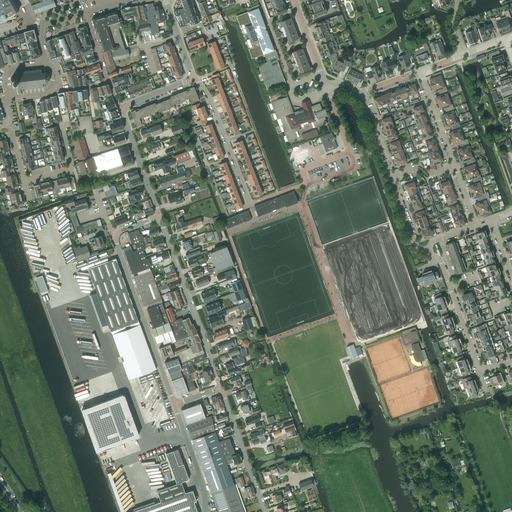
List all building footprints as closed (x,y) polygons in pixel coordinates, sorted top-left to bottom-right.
[(0,0),(0,20),(0,21),(3,20),(8,17),(9,16),(13,14),(14,13),(19,10),(13,0),(0,0)] [(27,0),(31,5),(33,8),(36,13),(44,10),(56,6),(54,0),(27,0)] [(177,10),(174,11),(176,16),(178,21),(180,26),(187,23),(189,22),(190,24),(193,23),(200,20),(191,0),(180,0),(181,0),(178,1),(176,7),(177,10)] [(225,0),(227,2),(223,3),(221,4),(222,8),(235,5),(233,0),(225,0)] [(275,0),(270,2),(273,8),(284,4),(282,0),(275,0)] [(311,3),(309,4),(311,8),(312,7),(313,10),(311,10),(314,17),(327,12),(325,5),(322,6),(321,4),(324,3),(322,0),(311,0),(310,1),(311,3)] [(199,4),(198,4),(200,8),(202,13),(203,17),(210,15),(208,10),(206,5),(205,2),(201,3),(199,4)] [(144,5),(139,6),(143,22),(144,22),(145,23),(145,24),(149,23),(150,30),(151,34),(159,32),(158,24),(154,7),(153,3),(144,5)] [(273,8),(275,16),(287,12),(287,11),(285,5),(284,6),(284,4),(273,8)] [(163,20),(166,20),(163,11),(161,11),(160,5),(159,6),(158,5),(156,6),(155,6),(154,7),(158,24),(164,22),(163,20)] [(248,12),(236,16),(239,26),(243,24),(247,33),(249,38),(252,47),(248,49),(252,59),(264,54),(265,58),(277,54),(275,50),(273,51),(273,50),(266,32),(266,31),(265,31),(264,28),(265,28),(264,27),(265,27),(258,10),(257,9),(260,8),(258,5),(251,7),(250,8),(249,8),(248,8),(247,9),(247,10),(247,11),(248,12)] [(139,6),(135,7),(136,11),(140,32),(150,30),(149,23),(145,24),(145,23),(144,22),(143,22),(139,6)] [(123,20),(132,18),(134,17),(135,21),(137,21),(134,7),(130,8),(130,7),(125,8),(125,9),(121,10),(123,20)] [(508,22),(511,21),(508,10),(504,11),(506,16),(500,18),(505,32),(509,31),(509,30),(511,29),(508,22)] [(102,52),(110,50),(111,53),(125,50),(119,30),(124,28),(122,22),(123,22),(123,21),(119,12),(117,13),(116,11),(96,17),(96,18),(92,19),(102,52)] [(210,15),(203,17),(206,23),(212,21),(217,19),(216,17),(220,15),(221,15),(219,12),(215,14),(210,16),(210,15)] [(283,27),(285,32),(296,27),(295,24),(294,25),(292,20),(294,20),(293,17),(279,22),(282,27),(283,27)] [(500,18),(495,20),(494,17),(490,19),(493,26),(496,25),(500,33),(502,33),(505,32),(500,18)] [(318,26),(315,27),(317,33),(328,29),(330,28),(328,23),(329,23),(328,20),(327,20),(317,23),(318,26)] [(472,30),(465,33),(469,44),(478,41),(475,33),(477,32),(474,24),(470,26),(472,30)] [(490,24),(478,28),(482,40),(487,38),(489,37),(488,34),(487,31),(492,30),(490,24)] [(85,26),(77,29),(78,30),(78,32),(79,35),(80,35),(81,38),(88,36),(87,33),(88,32),(86,27),(85,27),(85,26)] [(298,30),(296,27),(285,32),(287,37),(285,37),(287,43),(300,38),(299,34),(297,34),(296,31),(298,30)] [(328,29),(317,33),(319,39),(323,37),(324,40),(333,37),(332,34),(330,35),(328,29)] [(21,33),(13,35),(13,36),(16,42),(16,43),(17,45),(18,48),(19,52),(38,47),(37,46),(37,44),(36,40),(34,30),(31,30),(24,32),(25,32),(21,33)] [(73,31),(68,33),(69,35),(75,53),(80,51),(79,49),(84,47),(83,45),(80,46),(78,40),(76,40),(74,33),(73,32),(73,31)] [(161,34),(163,39),(172,36),(170,31),(161,34)] [(63,35),(64,35),(73,59),(76,58),(76,61),(77,61),(83,59),(82,57),(80,51),(75,53),(69,35),(68,33),(63,35)] [(1,39),(0,39),(0,40),(0,41),(4,51),(9,50),(8,45),(14,43),(14,44),(16,43),(16,42),(13,36),(13,35),(5,38),(4,38),(4,39),(5,39),(2,40),(1,40),(1,39)] [(62,35),(55,38),(59,49),(59,50),(61,54),(63,61),(64,63),(64,62),(73,59),(64,35),(63,35),(62,36),(62,35)] [(84,47),(79,49),(80,51),(82,57),(83,59),(86,58),(93,55),(92,52),(93,52),(93,51),(91,45),(88,36),(81,38),(83,45),(84,47)] [(203,37),(195,40),(198,48),(205,45),(203,37)] [(325,43),(321,44),(324,50),(336,45),(333,37),(324,40),(325,43)] [(55,38),(45,41),(48,51),(49,57),(50,57),(61,54),(59,50),(59,51),(58,48),(55,38)] [(435,41),(429,43),(432,52),(435,51),(437,55),(445,53),(441,42),(440,39),(435,41)] [(195,40),(188,43),(190,50),(198,48),(195,40)] [(162,45),(164,52),(174,48),(173,46),(172,46),(170,42),(162,45)] [(420,62),(421,62),(422,62),(423,61),(428,59),(426,54),(430,53),(426,43),(422,44),(424,48),(414,52),(418,62),(420,62)] [(336,45),(324,50),(326,56),(329,54),(330,57),(336,55),(335,52),(338,51),(336,45)] [(38,47),(19,52),(21,59),(21,61),(31,59),(32,59),(40,57),(38,47)] [(294,57),(296,62),(308,58),(307,55),(305,55),(304,52),(305,51),(304,47),(291,52),(293,58),(294,57)] [(18,48),(5,52),(8,60),(8,63),(21,59),(19,52),(18,48)] [(163,54),(166,53),(167,56),(176,54),(174,48),(164,52),(163,52),(163,54)] [(105,61),(106,63),(106,65),(105,67),(107,73),(116,70),(113,61),(114,60),(118,60),(127,58),(126,57),(129,56),(128,49),(125,50),(111,53),(110,50),(102,52),(103,53),(102,54),(104,60),(105,61)] [(402,68),(405,67),(410,65),(407,58),(411,57),(409,49),(404,50),(406,54),(398,57),(402,68)] [(502,54),(500,55),(498,51),(490,54),(493,64),(494,64),(503,61),(505,60),(504,58),(504,56),(503,55),(503,54),(502,54)] [(61,54),(50,57),(50,59),(57,63),(63,61),(61,54)] [(167,56),(169,62),(178,59),(176,54),(167,56)] [(81,60),(84,65),(85,65),(96,61),(95,60),(96,60),(95,59),(95,58),(94,55),(83,59),(81,60)] [(267,62),(258,65),(260,70),(262,74),(263,73),(266,80),(264,81),(266,84),(267,89),(285,82),(285,81),(284,78),(283,78),(282,74),(280,75),(278,70),(280,70),(279,66),(277,61),(277,60),(279,60),(278,56),(266,60),(267,62)] [(297,68),(299,73),(312,68),(310,64),(309,65),(307,61),(309,61),(308,58),(296,62),(298,67),(297,68)] [(169,62),(171,67),(179,64),(178,59),(169,62)] [(337,60),(332,70),(333,70),(333,71),(336,72),(338,73),(340,70),(343,71),(346,66),(349,67),(351,63),(348,62),(348,61),(344,59),(342,63),(337,60)] [(392,69),(396,67),(394,60),(389,62),(389,60),(382,63),(386,74),(393,72),(392,69)] [(504,63),(503,63),(503,61),(494,64),(493,64),(495,69),(496,69),(498,73),(506,70),(505,68),(504,63)] [(67,72),(68,77),(76,75),(75,70),(70,71),(70,69),(69,70),(68,68),(73,67),(71,63),(67,65),(65,65),(61,67),(62,69),(63,73),(67,72)] [(85,68),(82,69),(83,73),(84,73),(85,75),(90,73),(90,74),(100,72),(101,71),(99,64),(95,65),(85,68)] [(171,72),(173,72),(181,69),(179,64),(171,67),(169,67),(171,72)] [(116,70),(107,73),(108,76),(109,77),(110,77),(111,78),(112,76),(115,75),(124,72),(125,73),(130,71),(131,70),(130,66),(129,66),(121,69),(116,70)] [(364,76),(364,79),(364,80),(369,78),(374,77),(374,78),(381,76),(378,66),(371,69),(370,66),(364,68),(364,70),(364,73),(364,76)] [(11,79),(10,79),(11,79),(12,83),(11,83),(11,84),(12,84),(12,85),(13,85),(13,84),(16,84),(16,85),(17,88),(18,88),(18,93),(20,94),(22,94),(23,92),(23,90),(23,89),(26,88),(26,89),(27,89),(27,88),(30,88),(30,89),(31,89),(31,88),(34,88),(34,89),(35,88),(35,87),(38,87),(38,88),(39,88),(39,87),(42,87),(42,88),(43,88),(43,87),(45,86),(45,83),(46,83),(46,84),(47,83),(47,82),(49,80),(50,80),(50,79),(49,79),(49,75),(50,75),(49,74),(48,75),(47,74),(46,73),(46,72),(45,71),(45,72),(44,72),(44,69),(41,69),(41,68),(40,68),(40,70),(37,70),(37,69),(36,69),(36,70),(33,70),(33,69),(32,69),(32,70),(29,71),(29,70),(28,70),(28,71),(25,71),(25,70),(24,70),(24,71),(21,72),(21,71),(20,71),(20,72),(16,72),(16,77),(16,78),(16,77),(15,77),(15,78),(12,78),(12,77),(11,77),(11,78),(11,79)] [(182,71),(181,69),(173,72),(174,72),(177,78),(182,76),(182,75),(183,75),(182,71)] [(350,70),(347,77),(358,82),(360,79),(362,80),(364,76),(364,73),(364,70),(363,69),(362,72),(361,74),(350,70)] [(92,74),(94,79),(95,82),(102,80),(103,80),(100,72),(90,74),(92,74)] [(430,79),(429,79),(431,84),(432,85),(442,81),(444,81),(440,72),(433,74),(435,77),(430,79)] [(213,78),(211,79),(213,85),(220,82),(218,77),(219,76),(218,73),(212,75),(213,78)] [(505,73),(495,77),(497,81),(498,80),(500,86),(501,86),(510,82),(511,81),(511,77),(511,75),(507,77),(506,75),(505,73)] [(128,74),(116,78),(112,80),(115,87),(118,86),(117,84),(127,80),(130,79),(128,74)] [(77,86),(78,86),(77,79),(79,79),(78,75),(76,75),(68,77),(71,87),(77,86)] [(152,88),(149,80),(127,89),(130,97),(152,88)] [(442,81),(432,85),(432,86),(434,91),(434,90),(439,89),(440,92),(447,90),(445,86),(444,87),(442,81)] [(500,86),(499,87),(503,96),(511,92),(511,86),(511,83),(510,82),(501,86),(500,86)] [(409,84),(408,84),(412,94),(414,93),(417,92),(414,84),(412,84),(412,83),(411,83),(409,84)] [(108,84),(102,86),(105,95),(105,97),(111,95),(112,94),(108,84)] [(405,87),(404,87),(407,96),(412,94),(408,84),(405,86),(405,87)] [(117,95),(124,92),(127,90),(125,86),(123,87),(123,88),(121,88),(120,86),(114,88),(115,90),(117,95)] [(194,102),(196,101),(199,100),(194,86),(189,88),(190,90),(187,91),(186,90),(170,97),(171,98),(155,104),(155,103),(139,109),(139,110),(136,111),(135,110),(131,112),(137,127),(142,125),(142,123),(145,122),(143,117),(158,111),(158,112),(174,106),(174,104),(192,97),(194,102)] [(90,90),(92,102),(98,101),(97,96),(98,96),(96,87),(90,89),(90,90)] [(398,88),(402,98),(403,100),(408,98),(407,96),(404,87),(402,88),(402,87),(398,88)] [(395,90),(394,91),(397,99),(402,98),(398,88),(395,89),(395,90)] [(388,91),(392,101),(397,99),(394,91),(392,92),(392,91),(392,90),(388,92),(388,91)] [(436,97),(438,102),(438,103),(448,99),(450,98),(448,93),(447,90),(440,92),(441,95),(436,97)] [(71,91),(65,92),(68,110),(70,110),(74,110),(73,104),(71,91)] [(385,94),(383,95),(387,103),(387,105),(392,104),(392,101),(388,91),(388,92),(385,93),(385,94)] [(58,93),(61,111),(64,110),(65,114),(68,113),(67,110),(64,92),(58,93)] [(378,95),(382,105),(383,108),(388,106),(387,105),(387,103),(383,95),(382,95),(381,94),(382,94),(381,94),(378,95)] [(107,102),(104,103),(107,110),(116,107),(116,105),(115,103),(115,102),(114,102),(114,101),(114,99),(113,99),(111,95),(105,97),(107,102)] [(373,98),(373,99),(376,107),(377,107),(382,105),(378,95),(374,97),(375,97),(375,98),(373,98)] [(511,95),(503,98),(504,101),(507,101),(509,107),(511,105),(511,95)] [(56,96),(50,97),(50,98),(51,98),(53,108),(58,107),(56,96)] [(273,102),(271,103),(277,119),(279,126),(281,125),(288,142),(297,138),(295,132),(300,130),(305,128),(303,125),(312,121),(315,128),(327,123),(325,117),(327,116),(325,109),(322,110),(320,103),(319,103),(311,106),(310,105),(310,104),(309,100),(301,103),(303,108),(303,109),(294,113),(287,97),(273,102)] [(50,98),(45,99),(45,100),(47,110),(53,109),(53,108),(51,98),(50,98)] [(448,99),(438,103),(438,104),(440,109),(441,109),(440,108),(445,107),(446,110),(453,107),(452,104),(450,104),(448,99)] [(40,105),(37,105),(39,114),(39,116),(42,116),(41,114),(42,114),(42,112),(47,111),(47,110),(45,100),(39,102),(40,105)] [(29,117),(31,117),(33,116),(32,110),(33,110),(32,106),(31,106),(30,103),(26,104),(25,104),(23,104),(23,105),(22,105),(23,111),(23,115),(28,114),(29,117)] [(196,109),(199,114),(206,112),(204,106),(200,107),(199,103),(191,106),(193,110),(196,109)] [(415,104),(409,107),(410,110),(413,108),(415,113),(421,111),(425,110),(424,110),(423,106),(423,107),(422,107),(421,105),(419,106),(416,107),(415,104)] [(104,122),(102,123),(103,127),(106,126),(110,125),(112,124),(113,124),(113,123),(112,120),(120,117),(116,107),(107,110),(106,110),(110,120),(104,122)] [(443,115),(442,115),(444,120),(444,121),(455,117),(453,112),(455,111),(453,107),(446,110),(448,113),(443,115)] [(421,111),(415,113),(415,114),(417,119),(422,116),(425,116),(424,114),(425,113),(425,114),(426,113),(425,110),(421,111)] [(199,114),(201,120),(196,121),(197,125),(206,122),(205,118),(208,117),(206,112),(199,114)] [(382,121),(381,122),(382,125),(392,122),(390,117),(393,116),(392,113),(386,115),(387,118),(381,120),(382,121)] [(417,119),(414,119),(416,125),(419,124),(424,122),(428,120),(427,117),(426,117),(425,116),(422,116),(417,119)] [(455,117),(444,121),(445,122),(447,127),(447,126),(452,124),(453,128),(460,125),(457,116),(455,117)] [(102,120),(95,121),(95,122),(96,128),(103,127),(102,123),(102,122),(102,120)] [(112,124),(110,125),(112,132),(124,128),(121,120),(113,123),(113,124),(112,124)] [(424,122),(419,124),(420,129),(426,127),(429,126),(428,124),(429,124),(428,120),(424,122)] [(392,122),(382,125),(383,129),(385,128),(385,130),(394,127),(392,122)] [(143,138),(147,137),(152,135),(152,136),(163,132),(160,124),(141,131),(143,138)] [(236,125),(230,128),(232,133),(238,131),(237,128),(240,127),(239,124),(236,125)] [(180,125),(170,128),(173,135),(183,132),(180,125)] [(449,132),(449,133),(451,138),(451,139),(461,135),(463,134),(461,129),(460,125),(453,128),(454,131),(449,133),(449,132)] [(55,127),(45,129),(46,132),(48,132),(49,137),(60,134),(60,132),(58,132),(57,129),(56,126),(55,127)] [(426,127),(420,129),(422,134),(428,132),(432,130),(431,127),(430,127),(429,127),(429,126),(426,127)] [(386,132),(384,132),(386,136),(395,132),(394,127),(385,130),(386,132)] [(422,134),(420,135),(422,140),(425,139),(424,139),(428,137),(429,140),(430,140),(433,139),(432,136),(432,134),(433,134),(432,130),(428,132),(422,134)] [(320,137),(323,145),(326,152),(337,148),(332,132),(320,137)] [(395,132),(386,136),(387,139),(388,138),(389,140),(390,143),(394,142),(393,139),(397,137),(395,132)] [(18,142),(19,144),(29,142),(28,137),(30,137),(29,133),(20,135),(21,139),(19,139),(20,142),(18,142)] [(113,139),(115,144),(115,145),(125,142),(126,142),(127,142),(125,136),(124,135),(113,139)] [(461,135),(451,139),(451,140),(451,139),(453,144),(454,144),(453,144),(460,142),(461,145),(468,142),(467,139),(463,140),(461,135)] [(0,146),(8,145),(7,139),(5,139),(4,136),(0,137),(0,146)] [(391,145),(389,145),(391,149),(400,145),(398,140),(397,137),(393,139),(394,142),(390,143),(391,145)] [(428,137),(424,139),(425,139),(426,142),(425,142),(427,147),(432,145),(437,143),(435,140),(434,141),(433,139),(430,140),(429,140),(428,137)] [(83,138),(73,141),(79,161),(78,162),(78,161),(76,161),(80,174),(81,174),(82,175),(87,173),(87,172),(90,171),(90,172),(95,170),(95,169),(96,169),(97,170),(100,171),(105,169),(104,169),(122,163),(122,164),(132,160),(133,160),(130,154),(130,153),(128,146),(118,149),(118,151),(102,156),(101,154),(95,156),(95,155),(94,156),(94,157),(93,157),(93,156),(91,157),(91,158),(90,158),(89,158),(83,138)] [(235,143),(237,148),(244,146),(242,140),(235,143)] [(164,149),(161,141),(146,147),(149,153),(159,149),(159,151),(164,149)] [(212,143),(209,144),(210,146),(211,149),(214,148),(220,146),(218,141),(212,143)] [(462,148),(457,150),(459,155),(459,156),(470,152),(468,147),(469,146),(468,142),(461,145),(462,148)] [(432,145),(427,147),(429,152),(434,150),(437,149),(437,147),(438,147),(437,144),(437,143),(432,145)] [(0,155),(9,154),(8,151),(10,150),(8,145),(0,146),(0,155)] [(400,145),(391,149),(392,152),(393,152),(394,153),(402,150),(404,150),(403,145),(400,145)] [(429,152),(427,153),(427,154),(430,154),(431,157),(441,154),(440,153),(440,154),(439,150),(438,151),(437,149),(434,150),(429,152)] [(162,168),(163,170),(164,173),(170,171),(168,166),(194,156),(192,150),(189,151),(188,151),(173,157),(174,158),(164,161),(153,165),(154,167),(154,169),(155,169),(155,171),(162,168)] [(394,155),(393,155),(394,159),(404,155),(406,154),(404,150),(402,150),(394,153),(394,155)] [(470,152),(459,156),(460,157),(461,161),(466,159),(468,163),(475,160),(473,157),(472,157),(470,152)] [(53,161),(51,161),(52,165),(54,164),(63,162),(63,159),(65,158),(64,156),(66,155),(65,153),(54,155),(55,160),(53,161)] [(0,159),(1,159),(3,165),(12,162),(11,156),(9,157),(9,154),(0,155),(0,159)] [(404,155),(394,159),(396,162),(397,164),(399,163),(400,166),(401,166),(407,164),(406,162),(409,161),(407,155),(406,155),(406,154),(404,155)] [(431,157),(428,158),(430,164),(433,164),(434,165),(436,165),(440,163),(441,163),(440,160),(441,159),(442,159),(442,158),(442,157),(440,154),(441,154),(431,157)] [(28,168),(29,170),(38,168),(37,165),(35,165),(34,160),(23,163),(24,166),(26,165),(27,168),(28,168)] [(469,166),(464,168),(465,172),(466,173),(476,170),(474,164),(476,164),(475,160),(468,163),(469,166)] [(1,171),(2,174),(13,171),(12,168),(14,168),(12,162),(3,165),(4,170),(1,171)] [(137,170),(127,173),(129,180),(139,177),(137,170)] [(188,170),(163,179),(159,181),(161,186),(190,176),(188,170)] [(476,170),(466,173),(466,174),(468,179),(473,177),(474,181),(481,178),(480,174),(478,175),(476,170)] [(6,177),(7,182),(17,180),(15,174),(14,174),(13,171),(2,174),(2,177),(6,177)] [(71,190),(76,188),(73,177),(69,178),(68,177),(62,178),(65,188),(70,187),(71,190)] [(129,180),(127,181),(129,188),(142,184),(139,177),(129,180)] [(54,182),(57,193),(60,192),(60,189),(65,188),(62,178),(57,179),(57,181),(54,182)] [(438,184),(440,189),(452,185),(450,182),(449,182),(449,180),(446,181),(445,178),(439,180),(440,183),(438,184)] [(475,184),(468,186),(470,191),(470,192),(481,188),(483,188),(481,182),(482,182),(481,178),(474,181),(475,184)] [(407,184),(404,185),(406,190),(406,191),(407,190),(415,187),(413,182),(412,179),(406,181),(407,184)] [(5,188),(6,192),(17,189),(17,186),(18,185),(17,180),(7,182),(8,187),(5,188)] [(45,182),(47,192),(53,191),(54,194),(57,193),(54,182),(51,183),(51,181),(45,182)] [(42,194),(47,192),(45,182),(39,184),(40,186),(34,187),(37,198),(43,197),(42,194)] [(442,194),(444,194),(452,191),(452,189),(453,189),(452,185),(440,189),(442,194)] [(128,196),(127,196),(130,204),(140,200),(139,195),(142,194),(140,187),(128,192),(129,195),(128,196)] [(481,188),(470,192),(471,193),(472,198),(478,196),(479,199),(486,197),(488,196),(489,195),(487,192),(485,193),(483,187),(483,188),(481,188)] [(262,194),(260,188),(254,191),(256,196),(262,194)] [(9,194),(10,200),(21,197),(20,191),(18,192),(17,189),(6,192),(7,195),(9,194)] [(275,198),(254,206),(254,207),(255,208),(258,217),(272,211),(286,206),(288,205),(289,206),(296,203),(298,202),(297,201),(294,192),(293,191),(286,194),(275,198)] [(417,192),(409,195),(411,200),(418,197),(421,196),(419,191),(417,192)] [(179,192),(168,196),(170,203),(177,200),(178,204),(184,202),(183,198),(181,199),(179,192)] [(448,204),(452,202),(453,205),(457,204),(456,201),(455,199),(457,199),(455,195),(446,199),(448,204)] [(418,197),(411,200),(413,205),(420,202),(423,201),(421,196),(418,197)] [(480,202),(475,204),(477,209),(477,210),(487,206),(489,206),(489,205),(487,200),(489,199),(488,196),(486,197),(479,199),(480,202)] [(23,203),(21,197),(10,200),(11,205),(10,206),(10,209),(22,206),(21,203),(23,203)] [(67,212),(69,216),(75,214),(75,213),(76,213),(75,211),(88,207),(86,199),(74,202),(73,199),(64,202),(66,208),(70,207),(71,211),(67,212)] [(150,199),(145,201),(142,202),(145,209),(152,206),(150,199)] [(420,202),(413,205),(414,210),(422,208),(420,202)] [(448,213),(451,212),(460,209),(459,205),(458,206),(457,204),(453,205),(452,202),(448,204),(449,207),(446,208),(448,213)] [(487,206),(477,210),(477,211),(479,215),(484,214),(485,217),(492,214),(491,211),(489,206),(487,206)] [(154,212),(152,207),(144,210),(146,215),(148,214),(149,215),(151,215),(150,213),(154,212)] [(417,218),(425,216),(427,215),(426,209),(423,210),(415,213),(416,214),(415,214),(416,216),(417,218)] [(451,212),(452,217),(461,214),(460,212),(461,212),(460,209),(451,212)] [(223,220),(227,229),(251,219),(248,211),(223,220)] [(454,222),(464,219),(463,215),(461,216),(461,214),(452,217),(454,222)] [(114,219),(116,223),(116,226),(127,222),(125,216),(114,219)] [(178,231),(181,230),(202,223),(200,218),(183,223),(182,219),(180,219),(178,219),(177,221),(178,225),(176,226),(178,231)] [(454,222),(456,227),(465,224),(464,223),(465,222),(464,219),(454,222)] [(76,233),(81,232),(79,225),(80,225),(78,222),(72,224),(76,233)] [(146,236),(143,237),(144,240),(145,243),(146,243),(150,241),(153,240),(152,236),(159,234),(159,233),(160,232),(159,231),(158,230),(158,229),(148,233),(150,237),(147,238),(146,236)] [(138,230),(128,233),(132,245),(135,244),(136,248),(142,246),(141,245),(143,244),(142,240),(144,240),(143,237),(142,234),(140,234),(138,230)] [(217,242),(222,240),(218,230),(214,232),(217,242)] [(424,238),(425,239),(433,236),(431,230),(430,231),(431,231),(423,234),(423,233),(421,234),(423,238),(424,238)] [(476,234),(478,239),(486,236),(488,236),(486,230),(476,234)] [(92,246),(94,245),(96,245),(97,248),(98,247),(99,250),(105,248),(104,245),(105,245),(101,236),(94,238),(95,241),(91,242),(92,246)] [(156,248),(162,246),(164,245),(163,239),(154,242),(152,243),(153,245),(154,248),(156,248)] [(192,248),(191,245),(190,240),(185,241),(182,242),(184,246),(183,247),(183,248),(183,250),(184,250),(192,248)] [(455,243),(455,241),(446,245),(456,274),(465,271),(465,269),(467,268),(463,257),(461,258),(459,254),(461,254),(457,243),(455,243)] [(79,246),(73,248),(74,250),(78,261),(84,259),(91,256),(87,245),(81,248),(80,245),(79,246)] [(132,249),(124,252),(128,261),(129,265),(132,274),(133,274),(150,268),(149,266),(151,265),(148,258),(146,259),(143,251),(145,250),(143,245),(142,246),(136,248),(137,250),(133,252),(132,249)] [(210,253),(214,262),(217,271),(234,265),(227,246),(210,253)] [(483,254),(491,251),(491,250),(490,246),(481,249),(480,249),(482,254),(483,254)] [(200,253),(198,247),(189,251),(190,252),(186,254),(187,258),(200,253)] [(151,257),(148,257),(150,261),(152,260),(154,264),(158,263),(157,257),(161,256),(163,260),(170,257),(168,251),(162,253),(161,250),(157,251),(158,254),(151,257)] [(483,254),(485,259),(493,256),(495,256),(493,250),(491,250),(491,251),(483,254)] [(191,260),(188,261),(189,264),(189,265),(189,266),(190,266),(190,267),(198,264),(204,262),(203,259),(202,256),(191,260)] [(484,265),(487,264),(495,261),(493,256),(485,259),(482,260),(484,265)] [(111,260),(88,268),(97,293),(89,295),(95,311),(102,308),(111,332),(125,326),(127,329),(131,328),(129,325),(139,321),(137,317),(137,316),(136,314),(134,309),(127,289),(127,288),(119,266),(118,265),(116,258),(111,260)] [(487,272),(498,268),(496,263),(488,266),(489,271),(487,272)] [(165,271),(166,273),(175,270),(173,264),(169,266),(170,269),(165,271)] [(194,277),(204,274),(201,267),(191,271),(194,277)] [(491,275),(491,277),(500,274),(501,273),(499,267),(498,268),(487,272),(491,275)] [(427,270),(432,284),(433,283),(437,280),(437,279),(440,278),(437,271),(434,272),(434,271),(432,271),(432,270),(430,270),(430,269),(427,270)] [(161,300),(157,287),(156,284),(151,270),(133,277),(144,306),(161,300)] [(165,274),(167,278),(172,277),(172,275),(176,274),(175,270),(166,273),(165,274)] [(233,270),(218,276),(217,276),(218,281),(226,278),(227,281),(236,277),(233,270)] [(429,284),(432,284),(427,270),(426,270),(424,271),(424,272),(423,273),(423,275),(422,275),(422,277),(418,278),(421,285),(424,284),(429,284)] [(172,277),(167,278),(168,282),(178,278),(176,274),(172,275),(172,277)] [(42,276),(35,278),(41,293),(48,291),(42,276)] [(198,288),(206,284),(209,283),(207,277),(196,281),(197,284),(196,284),(197,287),(198,287),(198,288)] [(495,286),(503,283),(501,278),(493,281),(492,282),(493,287),(495,286)] [(178,279),(163,285),(161,286),(162,286),(161,287),(161,288),(162,288),(163,290),(169,287),(169,289),(180,285),(178,279)] [(239,280),(231,283),(238,301),(246,298),(239,280)] [(464,301),(466,300),(474,297),(475,296),(472,287),(466,290),(467,293),(462,295),(464,301)] [(496,291),(499,298),(500,300),(506,297),(505,294),(508,293),(506,287),(505,288),(496,291)] [(177,289),(167,293),(168,296),(171,295),(176,309),(183,306),(177,289)] [(213,289),(201,294),(204,301),(208,300),(208,301),(213,299),(212,298),(217,297),(214,289),(213,289)] [(434,295),(437,304),(447,301),(445,296),(444,297),(443,295),(442,296),(441,293),(434,295)] [(219,301),(205,306),(208,314),(221,309),(219,301)] [(448,305),(447,301),(437,304),(440,313),(447,310),(446,307),(447,307),(447,306),(448,305)] [(467,305),(469,309),(478,306),(479,306),(478,301),(476,302),(476,301),(467,305)] [(162,303),(147,309),(154,328),(169,322),(162,303)] [(171,307),(165,309),(170,321),(175,319),(171,307)] [(218,315),(209,318),(211,326),(215,325),(219,324),(219,323),(223,321),(222,317),(225,315),(224,311),(217,313),(218,315)] [(471,320),(473,320),(481,316),(479,311),(471,314),(469,315),(471,320)] [(441,316),(444,325),(454,321),(453,317),(451,317),(451,316),(449,317),(448,314),(441,316)] [(250,317),(242,320),(245,331),(254,328),(253,326),(257,325),(254,316),(250,317)] [(473,320),(475,324),(485,321),(483,316),(481,316),(473,320)] [(157,343),(162,341),(164,346),(176,341),(188,337),(190,339),(191,339),(189,336),(197,332),(193,323),(191,324),(188,318),(182,320),(181,318),(169,322),(152,329),(157,343)] [(456,326),(454,321),(444,325),(448,334),(454,331),(453,328),(455,328),(454,326),(456,326)] [(475,327),(477,332),(488,328),(486,323),(475,327)] [(127,329),(112,334),(128,379),(156,369),(154,364),(152,356),(144,337),(142,329),(140,325),(131,328),(127,329)] [(229,335),(226,328),(214,333),(216,340),(224,337),(224,338),(228,337),(227,336),(229,335)] [(478,338),(479,337),(490,333),(488,328),(477,332),(476,332),(478,338)] [(188,342),(190,346),(199,342),(201,342),(197,332),(189,336),(191,339),(191,341),(188,342)] [(479,337),(481,342),(492,338),(490,333),(479,337)] [(450,347),(452,346),(462,343),(460,338),(459,338),(458,337),(457,338),(456,335),(449,337),(450,340),(447,341),(450,347)] [(483,347),(493,343),(492,338),(481,342),(483,347)] [(221,344),(218,345),(220,349),(228,346),(228,348),(234,346),(234,344),(236,343),(235,339),(232,340),(221,344)] [(241,345),(245,348),(248,346),(249,342),(246,339),(242,341),(241,345)] [(175,354),(177,358),(179,363),(203,353),(203,354),(204,353),(202,349),(199,342),(190,346),(190,348),(175,354)] [(418,342),(411,345),(414,352),(412,353),(415,359),(416,361),(417,362),(419,362),(421,362),(425,360),(428,359),(424,350),(422,350),(421,351),(418,342)] [(464,348),(462,343),(452,346),(456,356),(462,353),(461,350),(463,350),(462,349),(464,348)] [(483,347),(484,351),(484,352),(495,348),(493,343),(483,347)] [(166,345),(159,348),(162,357),(173,353),(170,344),(166,345)] [(348,346),(346,347),(346,348),(349,356),(350,358),(356,355),(362,354),(359,348),(359,347),(358,347),(354,348),(352,344),(348,346)] [(233,362),(225,364),(227,369),(245,363),(243,356),(247,355),(245,348),(240,349),(239,350),(240,353),(231,357),(233,360),(234,361),(233,362)] [(231,351),(228,352),(229,357),(236,354),(240,353),(238,348),(231,351)] [(485,358),(495,354),(493,349),(495,348),(484,352),(484,351),(483,352),(485,358)] [(179,363),(177,364),(167,368),(169,373),(192,364),(193,368),(199,366),(197,362),(205,359),(203,354),(203,353),(179,363)] [(456,358),(460,367),(470,364),(468,358),(466,359),(466,358),(464,358),(463,355),(456,358)] [(166,368),(167,368),(177,364),(179,363),(177,358),(164,362),(166,368)] [(245,363),(227,369),(229,374),(237,372),(241,370),(242,370),(241,368),(251,364),(250,362),(245,363)] [(192,364),(169,373),(172,380),(190,373),(193,372),(195,371),(193,368),(192,364)] [(471,369),(470,364),(460,367),(463,376),(470,374),(469,371),(470,370),(470,369),(471,369)] [(203,373),(199,375),(200,378),(202,377),(204,377),(212,374),(211,369),(202,371),(203,373)] [(504,383),(505,382),(501,372),(495,374),(495,375),(493,376),(493,377),(490,378),(493,387),(499,384),(502,386),(504,383)] [(177,396),(196,389),(193,381),(191,377),(190,373),(172,380),(171,380),(177,396)] [(204,377),(202,377),(204,383),(202,384),(203,387),(210,385),(209,384),(211,383),(210,381),(214,379),(212,374),(204,377)] [(242,383),(240,378),(245,376),(244,374),(239,376),(230,379),(232,383),(234,382),(236,386),(242,383)] [(464,389),(467,388),(477,384),(475,379),(474,380),(473,379),(472,379),(471,376),(464,378),(461,380),(464,389)] [(479,389),(477,384),(467,388),(471,397),(477,395),(476,392),(478,391),(477,390),(479,389)] [(246,386),(240,388),(241,391),(241,392),(239,393),(239,392),(236,393),(237,399),(241,398),(241,397),(242,397),(243,399),(248,398),(245,390),(247,390),(246,386)] [(122,394),(82,408),(96,451),(137,437),(138,435),(125,395),(122,394)] [(211,398),(213,404),(217,403),(218,408),(224,406),(220,396),(217,396),(211,398)] [(200,403),(182,410),(187,424),(205,417),(200,403)] [(249,408),(247,404),(241,406),(241,407),(241,409),(243,410),(244,413),(248,411),(250,415),(259,412),(257,408),(252,410),(251,407),(249,408)] [(217,421),(228,418),(226,413),(216,417),(217,421)] [(247,425),(260,420),(257,414),(251,416),(252,417),(245,420),(247,425)] [(211,416),(187,425),(189,431),(190,434),(192,440),(215,432),(211,416)] [(222,428),(224,433),(222,434),(224,439),(233,435),(232,432),(229,433),(228,432),(232,430),(230,425),(222,428)] [(297,435),(294,425),(284,428),(286,433),(289,432),(291,437),(297,435)] [(257,432),(250,435),(252,440),(264,435),(268,434),(267,431),(263,432),(263,430),(257,432)] [(215,432),(192,440),(193,440),(194,445),(196,451),(198,454),(198,456),(202,465),(204,471),(205,476),(206,477),(211,475),(209,469),(226,463),(224,456),(234,453),(234,452),(229,438),(219,442),(215,432)] [(264,435),(252,440),(253,445),(260,442),(260,444),(262,443),(266,441),(264,435)] [(154,503),(130,511),(197,511),(194,501),(196,500),(192,491),(192,490),(185,493),(185,491),(182,484),(181,482),(189,479),(188,477),(178,449),(165,453),(176,483),(168,486),(157,490),(161,501),(154,504),(154,503)] [(234,453),(224,456),(226,463),(227,464),(226,461),(232,459),(234,464),(242,461),(239,453),(234,454),(234,453)] [(460,460),(454,462),(456,469),(464,467),(464,468),(466,467),(465,464),(464,460),(460,461),(460,460)] [(211,475),(206,477),(208,482),(208,483),(211,492),(215,503),(238,495),(236,490),(238,489),(236,485),(234,485),(230,474),(226,463),(209,469),(211,475)] [(265,478),(267,477),(269,483),(277,480),(275,475),(279,474),(278,472),(279,471),(280,473),(287,471),(285,464),(278,466),(278,468),(277,469),(276,468),(275,466),(268,468),(269,471),(264,473),(265,478)] [(240,482),(241,487),(240,487),(242,495),(246,494),(246,496),(250,495),(251,497),(255,495),(252,485),(247,487),(245,488),(244,486),(245,485),(242,476),(238,477),(238,478),(235,479),(236,483),(240,482)] [(311,479),(299,484),(301,490),(313,486),(311,479)] [(274,502),(282,499),(280,493),(277,494),(272,496),(274,502)] [(238,495),(215,503),(218,511),(243,511),(242,505),(238,495)]
